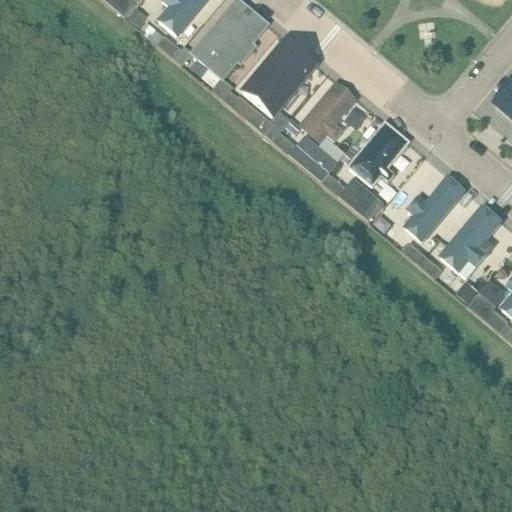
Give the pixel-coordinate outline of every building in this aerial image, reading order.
[(125,0),(96,0),(123,23),(131,13),(135,8),(125,0)] [(162,0),(161,2),(168,8),(156,22),(176,39),(208,0),(162,0)] [(190,54),(222,81),(236,65),(239,67),(255,48),(252,46),(267,28),(235,0),(190,54)] [(317,69),(283,41),(238,95),(271,123),(278,115),(317,69)] [(179,55),(163,43),(156,51),(172,64),(173,63),(179,55)] [(179,55),(173,63),(181,69),(191,57),(183,50),(179,55)] [(511,81),(491,106),(511,123),(511,81)] [(355,102),(335,84),(298,128),(319,145),(325,137),(332,143),(340,133),(333,128),(355,102)] [(228,96),(221,104),(265,140),(273,130),(269,126),(239,102),(238,104),(228,96)] [(300,131),(290,123),(284,130),(293,138),(300,131)] [(408,146),(384,125),(346,170),(371,191),(380,180),(386,173),(408,146)] [(278,136),(271,145),(288,159),(295,150),(278,136)] [(295,150),(288,159),(321,185),(328,177),(336,166),(305,139),(295,150)] [(346,192),(328,177),(321,185),(339,200),(346,192)] [(418,200),(407,213),(414,218),(404,230),(423,247),(467,195),(447,178),(424,206),(418,200)] [(354,182),(346,192),(339,200),(370,226),(385,207),(354,182)] [(480,251),(502,225),(482,208),(439,259),(460,276),(470,264),(476,269),(487,257),(480,251)] [(383,215),(373,227),(384,237),(394,224),(383,215)] [(410,247),(403,255),(418,268),(425,260),(410,247)] [(441,272),(425,260),(418,268),(434,281),(441,272)] [(511,319),(511,282),(505,290),(511,295),(511,296),(501,310),(511,319)] [(456,295),(454,297),(467,308),(478,294),(466,284),(463,287),(456,295)] [(480,296),(469,309),(511,344),(511,332),(506,328),(509,325),(492,311),(495,308),(480,296)]
